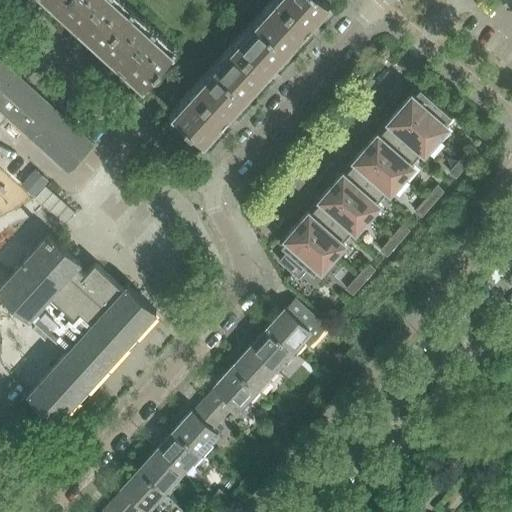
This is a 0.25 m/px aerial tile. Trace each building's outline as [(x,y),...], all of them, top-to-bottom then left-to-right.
[(100,46),(129,14),(113,0),(63,0),(57,7),(100,46)] [(276,0),(257,22),(288,50),(330,3),(326,0),(276,0)] [(129,14),(100,46),(143,86),(172,53),(129,14)] [(288,50),(257,22),(216,67),(247,95),(288,50)] [(92,142),(0,58),(0,106),(9,114),(10,116),(48,150),(68,168),(92,142)] [(174,114),(205,142),(247,95),(216,67),(174,114)] [(401,105),(437,137),(448,123),(447,121),(452,115),(421,87),(415,93),(412,91),(401,105)] [(386,126),(417,154),(423,148),(425,150),(437,137),(401,105),(389,118),(391,120),(386,126)] [(417,154),(386,126),(380,132),(378,131),(366,144),(402,176),(414,162),(412,160),(417,154)] [(351,166),(383,194),(388,187),(390,189),(402,176),(366,144),(354,157),(357,159),(351,166)] [(478,151),(478,150),(477,150),(472,146),(473,146),(472,145),(471,146),(461,158),(461,157),(461,158),(467,164),(468,163),(467,163),(477,151),(478,152),(478,151)] [(467,164),(461,158),(460,158),(460,159),(450,170),(449,171),(450,171),(451,171),(455,175),(455,176),(456,176),(457,175),(456,175),(466,164),(467,164)] [(110,160),(70,205),(77,211),(82,215),(122,171),(110,160)] [(383,194),(351,166),(346,172),(344,169),(332,183),(368,215),(380,201),(378,199),(383,194)] [(35,169),(33,171),(22,184),(34,195),(47,180),(35,169)] [(45,183),(35,195),(65,221),(75,210),(45,183)] [(317,204),(349,233),(354,226),(356,228),(368,215),(332,183),(320,196),(322,198),(317,204)] [(426,197),(433,203),(433,202),(443,190),(443,191),(444,190),(443,189),(438,185),(437,184),(437,185),(427,197),(427,196),(426,197)] [(433,203),(426,197),(426,198),(416,209),(415,210),(416,210),(421,214),(421,215),(422,215),(422,214),(432,203),(433,203)] [(349,233),(317,204),(312,211),(309,209),(297,222),(334,254),(345,240),(343,239),(349,233)] [(334,254),(297,222),(286,236),(288,238),(282,244),(288,249),(279,259),(299,277),(308,267),(314,272),(320,265),(322,267),(334,254)] [(410,229),(409,228),(408,228),(404,224),(403,223),(402,224),(393,236),(392,235),(392,236),(398,242),(399,241),(409,230),(410,229)] [(22,261),(0,286),(0,291),(29,317),(30,316),(34,320),(30,324),(30,323),(29,324),(42,336),(43,335),(43,334),(46,331),(67,349),(56,362),(51,368),(28,392),(58,419),(157,310),(127,283),(123,287),(120,284),(95,262),(86,272),(78,265),(81,261),(73,254),(48,232),(22,261)] [(386,254),(387,254),(388,253),(398,242),(392,236),(391,236),(392,237),(382,248),(381,248),(381,249),(381,250),(382,249),(386,253),(386,254)] [(375,268),(374,267),(369,263),(370,263),(369,262),(368,263),(358,275),(358,274),(357,275),(364,281),(365,280),(364,280),(374,269),(375,268)] [(353,293),(354,293),(353,292),(363,281),(364,281),(357,275),(357,276),(347,287),(346,288),(347,289),(347,288),(352,292),(352,293),(353,293)] [(323,323),(296,298),(287,307),(285,306),(268,325),(297,351),(314,332),(323,323)] [(297,351),(268,325),(250,344),(276,368),(284,359),(288,362),(297,351)] [(276,368),(250,344),(233,363),(262,390),(271,380),(268,377),(276,368)] [(253,400),(262,390),(233,363),(215,383),(216,385),(206,397),(225,414),(236,402),(240,407),(250,397),(253,400)] [(324,365),(319,371),(326,376),(330,370),(324,365)] [(213,427),(225,414),(206,397),(194,410),(192,408),(175,427),(204,454),(213,445),(209,442),(218,432),(213,427)] [(204,454),(175,427),(157,446),(183,470),(192,461),(196,464),(204,454)] [(183,470),(157,446),(140,466),(169,492),(178,483),(175,479),(183,470)] [(160,503),(169,492),(140,466),(122,486),(123,487),(113,499),(126,511),(157,511),(163,506),(160,503)] [(219,503),(227,494),(220,488),(212,496),(219,503)] [(126,511),(113,499),(101,511),(99,510),(97,511),(126,511)]
